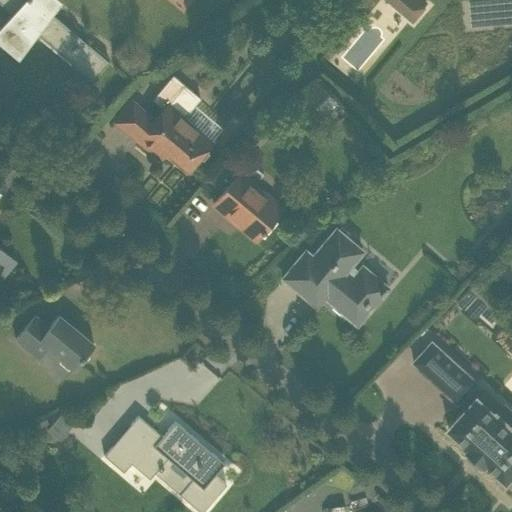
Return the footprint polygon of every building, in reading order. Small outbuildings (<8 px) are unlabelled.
[(0,0),(0,4),(9,12),(0,22),(0,42),(17,57),(36,34),(39,37),(38,39),(69,65),(70,63),(92,81),(109,61),(51,13),(61,1),(60,0),(0,0)] [(386,0),(412,21),(426,4),(420,0),(386,0)] [(181,70),(191,78),(207,59),(197,50),(181,70)] [(128,107),(115,122),(150,151),(160,160),(166,152),(188,170),(200,155),(212,141),(184,117),(200,99),(196,95),(173,75),(152,99),(163,109),(156,118),(134,100),(128,107)] [(256,240),(284,207),(267,192),(265,194),(240,173),(214,204),(256,240)] [(295,262),(282,277),(305,296),(317,306),(324,297),(351,320),(356,325),(367,311),(389,285),(362,263),(357,269),(350,264),(362,251),(335,228),(313,255),(306,249),(299,257),(295,262)] [(16,262),(0,247),(0,274),(3,278),(16,262)] [(94,345),(58,315),(48,327),(34,316),(15,339),(38,359),(47,348),(73,370),(94,345)] [(511,423),(498,411),(497,413),(472,390),(478,383),(448,355),(433,341),(414,363),(459,404),(461,401),(469,408),(448,430),(469,448),(468,450),(486,466),(487,465),(508,484),(511,478),(511,423)] [(60,414),(47,430),(59,440),(73,425),(60,414)] [(110,448),(104,455),(123,472),(128,466),(131,463),(149,478),(167,458),(192,479),(179,494),(200,511),(201,511),(226,484),(215,474),(224,463),(175,421),(160,438),(154,433),(157,431),(138,415),(132,422),(132,423),(131,423),(131,424),(131,425),(131,426),(131,427),(132,427),(132,428),(144,438),(147,440),(130,460),(127,457),(116,448),(115,447),(114,447),(113,447),(112,447),(111,447),(110,448)] [(266,511),(248,493),(227,511),(266,511)]
